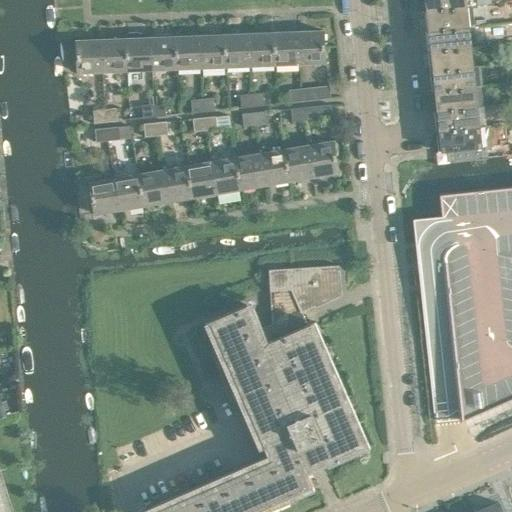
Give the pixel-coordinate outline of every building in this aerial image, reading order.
[(473,0),(424,0),(426,13),(472,7),(475,6),(473,0)] [(472,7),(426,13),(428,33),(474,27),(472,7)] [(474,27),(428,33),(430,53),(472,47),(476,47),(474,27)] [(299,32),(301,64),(325,63),(324,31),(299,32)] [(127,39),(128,71),(153,70),(151,38),(142,39),(142,35),(139,32),(130,33),(127,36),(127,39)] [(275,65),(300,64),(301,64),(299,32),(274,33),(275,65)] [(250,34),(252,66),(275,65),(274,33),(250,34)] [(226,67),(251,66),(252,66),(250,34),(225,35),(226,67)] [(201,36),(202,68),(226,67),(225,35),(201,36)] [(177,69),(202,68),(201,36),(176,37),(177,69)] [(177,69),(176,37),(151,38),(153,70),(177,69)] [(102,40),(103,72),(128,71),(127,39),(102,40)] [(103,72),(102,40),(77,41),(79,73),(103,72)] [(474,67),(472,47),(430,53),(432,72),(474,67)] [(476,87),(476,85),(474,67),(432,72),(434,93),(476,87)] [(302,88),(302,101),(330,98),(329,85),(302,88)] [(480,87),(476,87),(434,93),(436,113),(482,108),(480,87)] [(302,101),(302,88),(288,90),(290,102),(302,101)] [(253,93),(254,106),(264,105),(263,92),(253,93)] [(254,106),(253,93),(240,94),(241,107),(254,106)] [(204,98),(204,111),(215,110),(213,97),(204,98)] [(204,111),(204,98),(190,100),(192,112),(204,111)] [(154,103),(155,116),(166,115),(164,102),(154,103)] [(155,116),(154,103),(141,105),(142,118),(155,116)] [(302,107),(303,120),(332,117),(331,104),(302,107)] [(105,108),(106,121),(117,120),(115,107),(105,108)] [(303,120),(302,107),(290,108),(292,121),(303,120)] [(106,121),(105,108),(92,110),(94,123),(106,121)] [(482,108),(436,113),(438,132),(485,127),(482,108)] [(254,112),(255,125),(266,124),(264,111),(254,112)] [(255,125),(254,112),(242,113),(243,126),(255,125)] [(205,117),(205,130),(217,129),(215,116),(205,117)] [(205,130),(205,117),(193,118),(194,131),(205,130)] [(155,122),(156,135),(168,134),(166,121),(155,122)] [(156,135),(155,122),(143,124),(145,137),(156,135)] [(107,127),(108,140),(119,139),(117,126),(107,127)] [(490,126),(485,127),(438,132),(441,153),(483,149),(492,148),(490,126)] [(108,140),(107,127),(94,129),(96,141),(108,140)] [(308,145),(313,177),(338,173),(332,141),(308,145)] [(283,149),(289,181),(313,177),(308,145),(283,149)] [(260,153),(265,185),(289,181),(283,149),(260,153)] [(260,153),(235,158),(240,190),(265,185),(260,153)] [(210,162),(216,194),(240,190),(235,158),(210,162)] [(186,166),(191,198),(216,194),(210,162),(186,166)] [(191,198),(186,166),(162,170),(168,202),(191,198)] [(138,175),(144,207),(168,202),(162,170),(138,175)] [(114,179),(119,211),(144,207),(138,175),(114,179)] [(119,211),(114,179),(89,183),(95,215),(119,211)] [(461,416),(461,421),(511,399),(511,186),(439,194),(441,217),(444,237),(442,237),(461,416)] [(416,242),(434,412),(433,412),(434,419),(461,416),(442,237),(418,239),(416,239),(416,242)] [(339,265),(271,270),(269,270),(272,324),(257,331),(246,305),(209,321),(269,460),(150,511),(251,511),(312,486),(308,476),(365,451),(305,311),(341,296),(339,265)]
